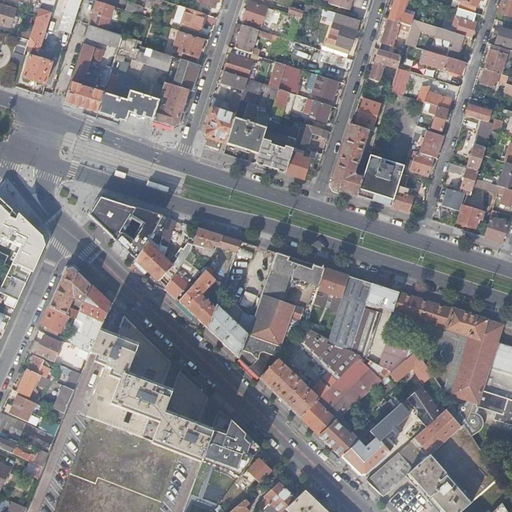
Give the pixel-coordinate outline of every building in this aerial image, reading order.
[(59,30),(71,33),(81,0),(69,0),(64,18),(63,17),(59,30)] [(352,0),(330,0),(330,4),(349,10),(352,0)] [(395,0),(389,20),(411,27),(413,20),(414,17),(403,13),(406,0),(395,0)] [(479,0),(467,0),(464,10),(476,14),(480,1),(479,0)] [(511,0),(502,0),(498,13),(505,15),(504,17),(508,18),(508,16),(511,17),(511,0)] [(28,1),(25,9),(33,12),(35,4),(31,3),(31,2),(28,1)] [(89,25),(106,30),(114,7),(97,1),(89,25)] [(129,1),(126,10),(139,14),(142,6),(129,1)] [(264,14),(271,16),(273,10),(249,2),(243,21),(260,26),(262,21),(264,14)] [(39,9),(51,13),(53,7),(41,4),(40,6),(39,9)] [(304,11),(302,18),(301,19),(309,21),(314,7),(306,4),(304,11)] [(0,5),(0,25),(9,28),(15,11),(0,5)] [(185,7),(178,5),(173,20),(180,23),(185,7)] [(203,23),(205,14),(185,7),(180,23),(180,24),(203,31),(205,24),(203,23)] [(292,7),(289,14),(302,18),(304,11),(292,7)] [(464,36),(471,38),(476,23),(473,22),(476,14),(464,10),(458,8),(451,32),(464,36)] [(38,13),(32,32),(29,40),(27,46),(30,47),(39,49),(40,49),(43,50),(46,42),(42,41),(51,13),(39,9),(38,13)] [(337,14),(331,12),(328,21),(334,23),(337,14)] [(268,23),(271,16),(264,14),(262,21),(268,23)] [(351,50),(360,21),(337,14),(334,23),(327,43),(351,50)] [(380,50),(402,57),(404,49),(392,46),(398,28),(410,32),(411,27),(389,20),(380,50)] [(429,52),(440,55),(459,62),(462,53),(458,52),(464,36),(451,32),(413,20),(411,27),(410,32),(406,45),(415,48),(420,31),(436,37),(435,38),(451,42),(447,52),(431,47),(429,52)] [(96,41),(119,48),(123,36),(113,32),(106,30),(89,25),(85,38),(96,41)] [(242,25),(235,49),(258,56),(260,50),(253,48),(257,36),(271,40),(273,35),(242,25)] [(19,28),(17,36),(18,37),(29,40),(32,32),(19,28)] [(511,33),(500,30),(499,35),(496,44),(510,48),(511,42),(511,33)] [(185,34),(177,58),(195,64),(203,40),(185,34)] [(292,47),(294,42),(273,35),(271,40),(288,45),(292,47)] [(119,48),(117,54),(122,56),(169,71),(170,65),(173,57),(141,47),(143,42),(123,36),(119,48)] [(11,60),(22,63),(26,50),(27,48),(27,46),(29,40),(18,37),(11,60)] [(85,38),(83,44),(94,47),(96,42),(96,41),(85,38)] [(83,44),(71,83),(88,88),(89,83),(84,82),(86,75),(91,60),(93,61),(93,59),(100,61),(103,52),(104,51),(94,47),(83,44)] [(492,46),(491,51),(508,56),(510,57),(511,51),(492,46)] [(376,58),(369,79),(379,82),(384,64),(398,68),(402,57),(380,50),(374,49),(372,57),(376,58)] [(491,51),(485,70),(499,74),(502,75),(508,56),(491,51)] [(342,69),(349,71),(349,70),(352,61),(329,53),(325,63),(342,68),(342,69)] [(230,55),(225,71),(248,79),(253,63),(230,55)] [(440,55),(438,60),(436,68),(462,76),(465,64),(459,62),(440,55)] [(30,56),(23,77),(46,85),(53,63),(30,56)] [(170,65),(177,68),(172,85),(165,83),(159,100),(153,120),(174,127),(179,124),(190,90),(183,88),(184,85),(194,89),(201,66),(195,64),(177,58),(173,57),(170,65)] [(105,93),(98,114),(127,123),(130,113),(153,120),(159,100),(140,94),(143,83),(133,80),(130,91),(128,90),(131,79),(131,77),(120,73),(121,67),(123,61),(121,60),(116,59),(113,67),(107,86),(105,93)] [(277,62),(270,86),(279,89),(284,73),(285,71),(286,65),(277,62)] [(101,84),(107,86),(113,67),(107,65),(101,84)] [(301,70),(286,65),(285,71),(299,75),(301,70)] [(392,86),(391,92),(403,96),(411,72),(398,68),(392,86)] [(499,74),(485,70),(480,84),(494,88),(499,74)] [(248,79),(225,71),(221,83),(244,91),(248,79)] [(284,73),(279,89),(295,94),(300,78),(284,73)] [(88,88),(95,90),(99,80),(86,75),(84,82),(89,83),(88,88)] [(332,101),(338,82),(319,76),(314,94),(332,101)] [(248,79),(244,91),(243,95),(241,100),(272,110),(279,89),(270,86),(248,79)] [(379,82),(369,79),(367,86),(379,90),(379,89),(381,83),(379,82)] [(65,103),(98,114),(105,93),(95,90),(88,88),(71,83),(65,103)] [(379,89),(390,92),(391,92),(392,86),(381,83),(379,89)] [(506,85),(503,93),(511,95),(511,86),(510,86),(506,85)] [(438,107),(448,110),(451,100),(428,92),(430,87),(422,86),(418,101),(438,107)] [(295,94),(279,89),(272,110),(272,114),(289,119),(296,95),(295,94)] [(205,132),(208,138),(222,143),(228,145),(235,119),(241,100),(243,95),(235,93),(231,108),(234,109),(232,114),(212,108),(205,132)] [(332,106),(310,99),(308,107),(313,108),(311,115),(316,117),(316,119),(326,123),(332,106)] [(369,131),(377,134),(379,128),(373,127),(380,105),(363,100),(355,126),(369,131)] [(468,105),(464,116),(482,121),(493,125),(495,120),(489,118),(491,113),(468,105)] [(441,131),(448,110),(438,107),(432,128),(441,131)] [(247,123),(235,119),(228,145),(259,154),(263,140),(267,129),(250,124),(250,122),(247,121),(247,123)] [(417,126),(425,129),(427,122),(419,119),(417,126)] [(495,120),(493,125),(491,132),(500,135),(501,135),(502,129),(498,127),(499,121),(495,120)] [(493,125),(482,121),(478,135),(489,138),(491,132),(493,125)] [(269,123),(267,129),(297,139),(299,132),(276,125),(269,123)] [(299,132),(297,139),(295,146),(295,148),(299,149),(307,152),(313,135),(322,138),(324,130),(302,123),(299,132)] [(350,125),(339,159),(357,164),(358,165),(363,149),(364,145),(369,131),(355,126),(350,125)] [(417,126),(415,133),(423,136),(425,129),(417,126)] [(330,132),(324,130),(322,138),(328,139),(330,132)] [(433,158),(436,159),(443,137),(426,132),(420,150),(418,149),(417,153),(433,158)] [(489,138),(489,139),(497,142),(500,135),(491,132),(489,138)] [(478,135),(467,169),(478,172),(484,156),(489,139),(489,138),(478,135)] [(208,138),(205,148),(219,152),(222,143),(208,138)] [(263,140),(259,154),(256,164),(286,174),(293,153),(295,148),(295,146),(286,143),(284,149),(271,145),(272,143),(263,140)] [(310,158),(321,162),(323,155),(312,151),(310,158)] [(293,153),(286,174),(304,179),(310,161),(303,158),(303,157),(297,155),(293,153)] [(417,153),(416,155),(414,161),(412,168),(410,172),(427,177),(433,158),(417,153)] [(374,202),(391,208),(402,174),(404,167),(370,156),(369,162),(367,167),(365,174),(363,178),(358,197),(374,202)] [(335,189),(358,197),(363,178),(355,176),(354,173),(356,167),(357,164),(339,159),(332,182),(335,189)] [(500,187),(511,190),(511,164),(509,164),(505,162),(504,162),(497,186),(500,187)] [(467,169),(450,163),(447,171),(463,176),(464,172),(466,173),(467,169)] [(461,189),(460,192),(471,196),(474,187),(476,179),(478,172),(467,169),(466,173),(461,189)] [(402,174),(391,208),(408,213),(413,198),(411,197),(413,191),(403,187),(407,175),(402,174)] [(474,187),(486,190),(488,183),(476,179),(474,187)] [(488,183),(486,190),(498,194),(500,187),(497,186),(488,183)] [(511,190),(500,187),(498,194),(504,196),(501,204),(511,207),(511,190)] [(158,225),(163,216),(101,196),(95,205),(89,215),(94,219),(116,240),(132,214),(158,225)] [(0,230),(2,233),(13,211),(0,198),(0,230)] [(463,206),(458,223),(475,229),(478,220),(480,221),(483,212),(463,206)] [(0,261),(11,267),(15,259),(4,254),(20,218),(13,211),(2,233),(0,237),(0,261)] [(166,250),(176,220),(163,216),(158,225),(152,235),(151,236),(147,242),(140,253),(136,259),(159,281),(173,266),(153,247),(158,243),(165,245),(163,249),(166,250)] [(490,218),(484,237),(502,243),(508,222),(505,221),(504,223),(490,218)] [(214,246),(218,234),(198,227),(193,244),(212,251),(214,246)] [(129,245),(140,253),(147,242),(151,236),(152,235),(141,228),(129,245)] [(219,247),(223,235),(218,234),(214,246),(219,247)] [(237,253),(241,241),(223,235),(219,247),(237,253)] [(248,334),(239,358),(259,378),(274,362),(268,356),(269,354),(277,357),(284,337),(293,340),(300,321),(291,318),(291,316),(299,319),(303,309),(281,301),(290,277),(319,286),(325,268),(277,253),(255,316),(248,334)] [(179,300),(209,329),(216,308),(211,302),(216,296),(221,282),(215,280),(215,279),(209,276),(218,266),(220,262),(214,258),(212,263),(179,300)] [(177,298),(200,272),(185,260),(177,272),(176,272),(166,287),(177,298)] [(348,276),(325,268),(319,286),(318,290),(342,298),(342,296),(348,276)] [(68,316),(76,319),(79,312),(70,307),(73,300),(83,304),(91,286),(73,269),(66,269),(49,307),(67,315),(68,316)] [(372,284),(348,276),(342,296),(366,303),(372,284)] [(398,292),(372,284),(366,303),(392,311),(398,292)] [(102,321),(110,303),(91,286),(83,304),(80,310),(79,312),(76,319),(66,342),(70,344),(76,346),(81,349),(87,337),(79,333),(87,314),(102,321)] [(249,308),(254,293),(245,290),(240,305),(249,308)] [(222,302),(227,296),(223,291),(219,301),(222,302)] [(452,310),(398,292),(392,311),(462,334),(468,336),(462,356),(464,357),(453,394),(478,402),(477,405),(496,412),(494,419),(511,424),(511,399),(482,390),(490,365),(491,365),(511,371),(511,347),(498,343),(497,342),(502,325),(452,309),(452,310)] [(328,372),(336,380),(339,379),(358,358),(361,356),(350,350),(364,307),(366,303),(342,296),(342,298),(328,339),(307,328),(295,340),(328,372)] [(248,334),(255,316),(244,313),(242,320),(246,321),(242,328),(218,305),(216,308),(209,329),(239,358),(248,334)] [(67,315),(49,307),(42,323),(61,332),(68,316),(67,315)] [(381,313),(364,307),(350,350),(361,356),(366,358),(381,313)] [(161,389),(171,362),(123,316),(115,338),(137,346),(126,375),(161,389)] [(105,364),(104,367),(113,370),(112,374),(120,377),(122,373),(126,375),(137,346),(115,338),(107,334),(98,331),(94,340),(89,352),(89,353),(98,357),(97,360),(105,364)] [(418,344),(385,334),(383,340),(386,341),(416,351),(418,344)] [(468,336),(462,334),(445,391),(453,394),(464,357),(462,356),(468,336)] [(41,343),(36,354),(53,361),(61,344),(45,336),(41,343)] [(81,349),(89,352),(94,340),(87,337),(81,349)] [(35,340),(30,351),(36,354),(41,343),(35,340)] [(416,351),(386,341),(383,351),(406,359),(414,352),(416,351)] [(406,359),(383,351),(379,365),(392,372),(394,370),(398,367),(406,359)] [(433,375),(416,351),(414,352),(406,359),(398,367),(394,370),(392,372),(392,373),(398,380),(415,366),(426,382),(433,375)] [(42,376),(46,378),(50,370),(42,366),(44,361),(34,356),(28,370),(39,375),(42,376)] [(336,380),(300,417),(320,436),(342,416),(369,392),(370,392),(376,386),(382,381),(358,358),(339,379),(336,380)] [(274,362),(259,378),(300,417),(336,380),(328,372),(311,390),(303,382),(306,379),(301,374),(297,377),(278,359),(274,362)] [(161,389),(171,392),(179,369),(171,362),(161,389)] [(66,373),(68,369),(58,364),(56,368),(66,373)] [(143,437),(151,417),(133,410),(128,423),(124,421),(129,408),(121,405),(120,408),(116,406),(117,404),(111,401),(120,377),(112,374),(113,370),(104,367),(86,416),(143,437)] [(198,458),(203,460),(206,453),(213,432),(208,430),(197,426),(208,397),(179,369),(171,392),(171,393),(164,413),(163,413),(160,420),(152,441),(198,458)] [(18,392),(29,397),(31,392),(33,394),(42,376),(39,375),(28,370),(18,392)] [(66,387),(73,390),(80,374),(76,372),(74,371),(66,387)] [(151,417),(160,420),(163,413),(164,413),(171,393),(171,392),(161,389),(126,375),(122,373),(120,377),(111,401),(117,404),(121,405),(129,408),(133,410),(151,417)] [(51,380),(61,385),(64,379),(54,375),(51,380)] [(58,411),(64,413),(73,390),(66,387),(63,386),(53,409),(58,411)] [(418,389),(406,399),(417,411),(417,416),(427,428),(432,423),(438,418),(441,415),(418,389)] [(13,403),(32,412),(36,403),(17,394),(13,403)] [(28,421),(32,412),(13,403),(9,412),(28,421)] [(360,441),(342,457),(361,475),(366,475),(394,449),(387,442),(381,440),(392,430),(398,436),(402,432),(397,426),(410,415),(401,404),(377,426),(365,437),(368,440),(374,435),(376,438),(366,447),(360,441)] [(459,415),(452,404),(441,415),(438,418),(432,423),(427,428),(416,438),(430,454),(465,423),(459,415)] [(260,448),(221,410),(213,432),(206,453),(245,469),(260,448)] [(54,422),(59,424),(64,413),(58,411),(54,422)] [(0,430),(40,449),(47,453),(59,424),(54,422),(51,421),(46,432),(1,412),(0,414),(0,430)] [(473,419),(459,415),(465,423),(469,430),(473,419)] [(342,416),(320,436),(342,457),(360,441),(365,437),(377,426),(373,421),(360,433),(359,432),(355,436),(351,432),(349,434),(348,433),(353,428),(346,421),(347,420),(342,416)] [(461,511),(500,478),(469,430),(465,423),(430,454),(414,469),(406,476),(416,487),(414,488),(436,511),(439,511),(461,511)] [(0,447),(12,452),(17,442),(9,438),(8,441),(0,436),(0,447)] [(34,462),(42,466),(47,453),(40,449),(34,462)] [(383,496),(406,476),(414,469),(399,453),(367,481),(383,496)] [(259,459),(242,478),(250,486),(256,480),(260,483),(272,471),(259,459)] [(26,473),(37,478),(42,466),(34,462),(32,461),(26,473)] [(0,463),(0,486),(9,467),(0,463)] [(283,511),(286,510),(296,500),(288,491),(293,486),(287,481),(282,486),(279,483),(263,499),(265,501),(261,506),(267,511),(283,511)] [(327,511),(305,491),(296,500),(286,510),(288,511),(327,511)] [(249,504),(245,499),(230,511),(247,511),(249,511),(246,507),(249,504)] [(508,511),(502,502),(493,511),(508,511)] [(22,511),(25,506),(22,505),(18,503),(14,511),(22,511)]
